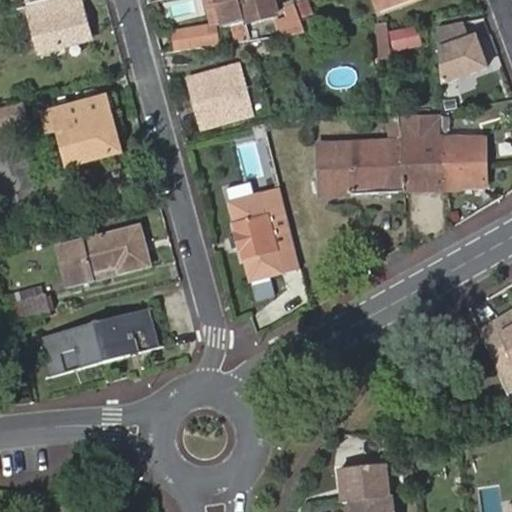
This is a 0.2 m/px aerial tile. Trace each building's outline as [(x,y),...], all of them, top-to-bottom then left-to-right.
[(79,0),(73,0),(55,5),(58,18),(83,11),(79,0)] [(208,0),(215,27),(216,28),(217,27),(233,23),(238,45),(308,35),(298,6),(296,3),(294,0),(208,0)] [(376,0),(380,11),(410,0),(376,0)] [(410,0),(380,11),(383,16),(427,0),(410,0)] [(58,18),(55,5),(28,12),(37,47),(50,43),(52,49),(90,38),(83,11),(58,18)] [(463,22),(437,29),(442,88),(489,70),(477,35),(470,37),(463,22)] [(388,59),(397,57),(393,34),(391,25),(382,28),(388,59)] [(173,33),(176,54),(220,48),(217,27),(216,28),(215,27),(173,33)] [(411,46),(426,42),(422,27),(407,30),(411,46)] [(393,34),(397,50),(411,46),(407,30),(393,34)] [(192,82),(204,129),(233,121),(230,108),(256,101),(246,67),(192,82)] [(107,97),(44,115),(49,133),(57,130),(68,168),(123,153),(107,97)] [(0,109),(0,128),(23,122),(18,105),(0,109)] [(444,191),(441,118),(401,120),(402,143),(404,192),(444,191)] [(448,118),(441,118),(444,191),(485,189),(483,139),(449,140),(448,118)] [(319,199),(404,195),(404,192),(402,143),(401,120),(390,120),(391,144),(317,147),(319,199)] [(278,192),(229,206),(234,227),(233,227),(236,239),(229,241),(231,250),(239,247),(242,260),(244,260),(250,282),(295,269),(278,192)] [(139,240),(150,238),(147,225),(65,246),(75,286),(114,276),(112,270),(123,267),(125,274),(146,269),(139,240)] [(157,266),(150,238),(139,240),(146,269),(157,266)] [(114,276),(125,274),(123,267),(112,270),(114,276)] [(44,294),(5,305),(11,324),(49,315),(44,294)] [(44,339),(54,373),(44,376),(44,379),(169,347),(168,343),(157,346),(148,311),(157,308),(157,305),(34,338),(34,342),(44,339)] [(511,316),(495,327),(501,341),(485,347),(501,381),(511,374),(511,316)] [(485,347),(501,341),(495,327),(481,337),(485,347)] [(349,480),(351,504),(392,500),(389,467),(343,470),(344,481),(349,480)] [(393,511),(392,500),(351,504),(351,511),(393,511)]
